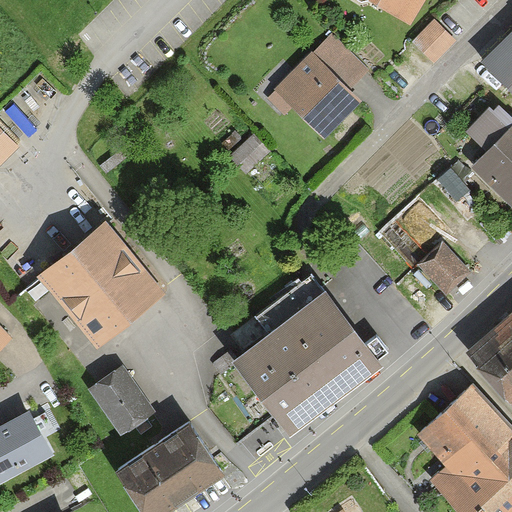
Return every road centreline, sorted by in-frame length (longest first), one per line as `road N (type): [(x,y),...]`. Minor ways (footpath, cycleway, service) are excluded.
road 1 (residential): [(172,0),(90,81),(64,138),(178,296),(188,376),(204,417),(274,497)]
road 2 (residential): [(511,5),(303,220),(310,242),(419,373)]
road 3 (tertiary): [(419,373),(274,497)]
road 4 (tertiary): [(511,286),(419,373)]
